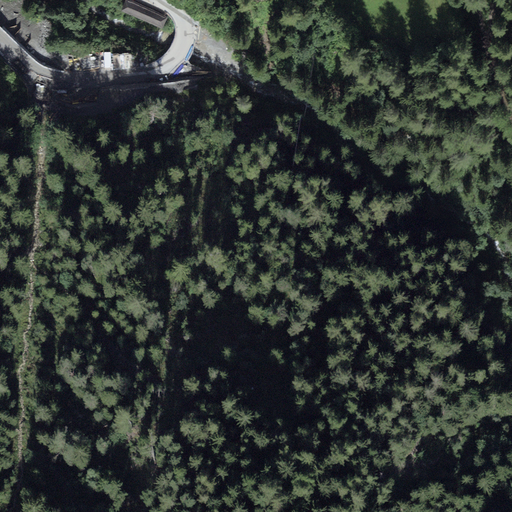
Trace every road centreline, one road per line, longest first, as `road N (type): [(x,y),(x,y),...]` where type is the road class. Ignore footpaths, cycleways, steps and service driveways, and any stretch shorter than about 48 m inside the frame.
road 1 (tertiary): [(0,44),(55,82),(133,79),(162,68),(183,42),(179,17),(159,0)]
road 2 (track): [(473,0),(504,116)]
